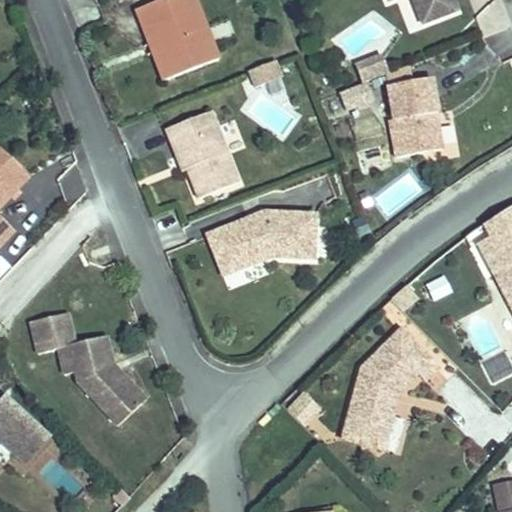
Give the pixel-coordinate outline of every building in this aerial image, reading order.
[(201,0),(137,0),(144,18),(156,14),(175,64),(219,47),(201,0)] [(435,0),(412,0),(415,8),(435,0)] [(156,14),(144,18),(164,69),(175,64),(156,14)] [(389,53),(383,37),(357,47),(363,63),(389,53)] [(378,59),(380,70),(411,64),(408,48),(378,59)] [(273,60),(246,71),(252,86),(279,74),(273,60)] [(411,64),(380,70),(387,103),(383,104),(390,140),(436,131),(429,96),(432,96),(426,62),(411,64)] [(370,79),(364,64),(338,74),(344,89),(370,79)] [(239,169),(212,99),(167,117),(174,136),(179,133),(199,185),(239,169)] [(0,199),(0,196),(32,162),(0,131),(0,233),(17,216),(0,199)] [(253,204),(222,216),(237,255),(263,245),(271,242),(312,244),(314,202),(264,199),(264,205),(255,208),(253,204)] [(264,205),(264,199),(253,204),(255,208),(264,205)] [(5,237),(0,242),(0,264),(2,266),(18,249),(5,237)] [(511,263),(491,274),(511,317),(511,263)] [(424,280),(428,299),(449,295),(445,275),(424,280)] [(114,348),(107,321),(76,328),(69,298),(33,307),(40,338),(60,333),(66,358),(77,356),(79,367),(119,409),(143,387),(115,357),(111,358),(109,350),(114,348)] [(421,378),(433,366),(397,328),(357,365),(341,422),(382,434),(392,398),(389,397),(392,388),(395,389),(414,371),(421,378)] [(115,357),(143,387),(146,384),(114,348),(109,350),(111,358),(115,357)] [(0,421),(27,447),(50,422),(6,382),(0,387),(0,421)] [(299,419),(316,402),(301,387),(284,403),(299,419)] [(378,447),(382,434),(341,422),(337,435),(378,447)] [(494,511),(511,508),(511,498),(509,484),(488,488),(492,511),(494,511)]
